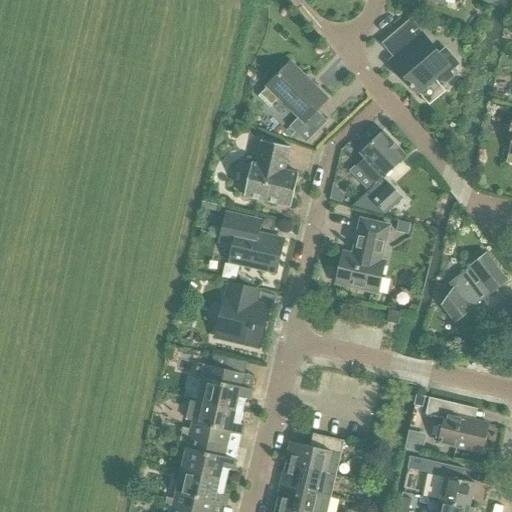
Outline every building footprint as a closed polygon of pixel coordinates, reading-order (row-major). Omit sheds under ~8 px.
[(402,76),(410,86),(409,86),(412,89),(413,88),(418,95),(436,79),(438,82),(446,82),(453,76),(449,72),(458,64),(445,49),(439,54),(410,21),(383,44),(394,57),(389,61),(397,70),(398,69),(399,70),(403,74),(402,76)] [(327,99),(312,85),(290,63),(267,87),(258,97),(270,108),(279,98),(289,108),(299,118),(289,127),(306,143),(327,122),(315,111),(327,99)] [(351,171),(369,191),(370,189),(375,195),(371,199),(384,213),(398,200),(379,180),(382,177),(383,178),(405,156),(383,132),(360,154),(365,158),(351,171)] [(244,196),(290,207),(298,174),(284,171),(290,148),(261,141),(255,164),(251,163),(244,196)] [(220,241),(234,244),(230,262),(249,266),(251,269),(259,270),(261,269),(275,272),(283,241),(257,235),(260,222),(226,214),(220,241)] [(336,284),(340,285),(377,294),(378,291),(380,279),(381,279),(385,262),(381,261),(382,256),(383,252),(385,247),(384,247),(385,243),(389,226),(360,219),(352,254),(343,252),(336,284)] [(442,305),(455,321),(507,281),(486,254),(448,284),(453,289),(442,305)] [(219,322),(215,338),(258,348),(267,306),(262,305),(258,304),(259,304),(255,303),(258,290),(229,283),(226,296),(225,296),(223,305),(222,312),(221,316),(219,323),(219,322)] [(386,322),(398,325),(401,313),(389,311),(386,322)] [(203,373),(196,403),(242,413),(245,400),(249,401),(252,390),(236,386),(239,375),(243,376),(244,374),(227,371),(230,359),(214,355),(211,367),(197,364),(196,371),(203,373)] [(416,395),(414,405),(423,408),(425,397),(416,395)] [(465,419),(468,407),(429,398),(425,414),(444,419),(439,443),(481,453),(488,424),(465,419)] [(183,428),(181,436),(218,445),(219,444),(227,446),(227,445),(230,446),(233,434),(241,435),(244,424),(240,424),(242,413),(196,403),(190,430),(183,428)] [(292,457),(290,466),(336,477),(344,441),(313,434),(312,436),(313,436),(311,446),(310,445),(310,447),(290,442),(287,456),(292,457)] [(187,443),(180,473),(226,483),(229,470),(233,471),(235,460),(216,455),(218,445),(181,436),(180,441),(187,443)] [(445,477),(440,500),(469,507),(474,483),(461,480),(464,469),(427,460),(424,472),(445,477)] [(283,472),(280,486),(331,497),(336,477),(290,466),(288,474),(283,472)] [(166,498),(165,506),(190,511),(202,511),(205,501),(225,506),(227,495),(223,494),(226,483),(180,473),(174,500),(166,498)] [(282,499),(280,508),(297,511),(316,511),(319,501),(329,503),(331,497),(280,486),(277,498),(282,499)] [(401,497),(397,511),(408,511),(411,500),(401,497)] [(440,500),(436,511),(467,511),(469,507),(440,500)]
